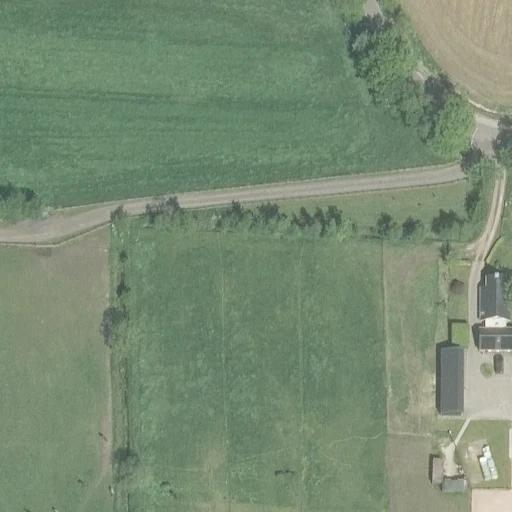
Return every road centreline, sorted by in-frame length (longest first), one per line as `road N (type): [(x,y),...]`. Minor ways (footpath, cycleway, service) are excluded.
road 1 (track): [(492,135),(470,171),(123,211),(53,231),(0,229)]
road 2 (unclassified): [(511,136),(462,124),(437,105),(365,0)]
